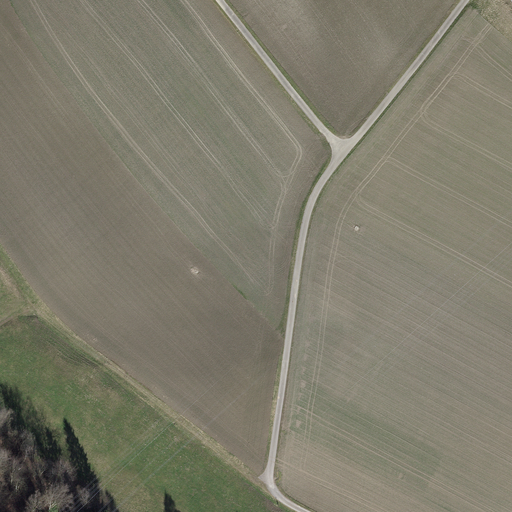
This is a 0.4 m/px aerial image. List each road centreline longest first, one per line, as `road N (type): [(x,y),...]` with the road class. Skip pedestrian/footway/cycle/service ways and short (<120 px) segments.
road 1 (track): [(343,153),(317,190),(304,229),(268,489)]
road 2 (track): [(33,304),(268,489)]
road 3 (track): [(343,153),(219,0)]
road 4 (track): [(466,0),(343,153)]
